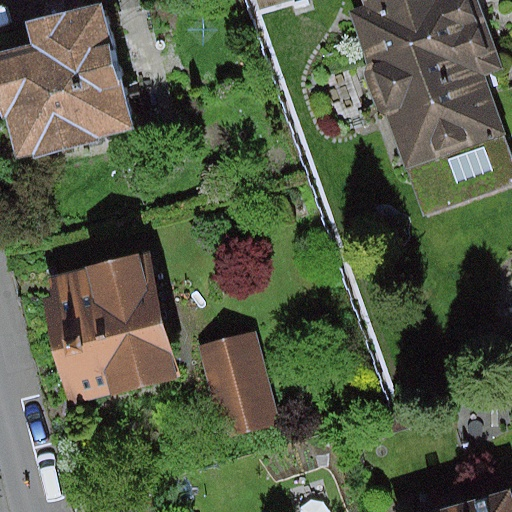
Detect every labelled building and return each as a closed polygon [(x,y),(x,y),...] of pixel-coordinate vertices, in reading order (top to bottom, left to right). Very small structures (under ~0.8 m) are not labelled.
[(49,54),(0,66),(0,79),(30,197),(183,158),(143,0),(124,0),(40,21),(49,54)] [(511,157),(511,106),(476,0),(368,0),(431,185),(511,157)] [(201,348),(182,260),(64,284),(91,416),(212,391),(201,348)] [(257,334),(201,348),(212,391),(224,438),(280,423),(257,334)] [(511,511),(511,502),(472,511),(511,511)]
